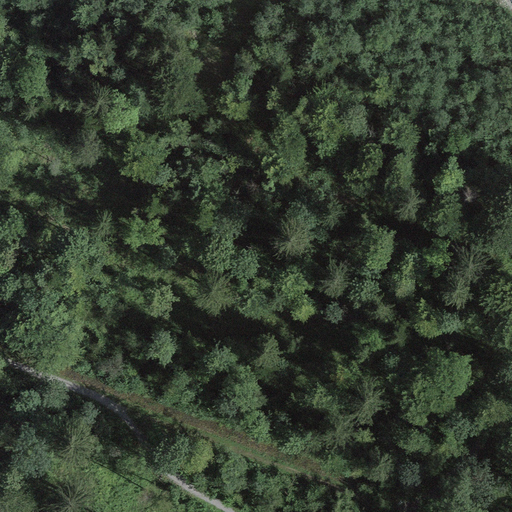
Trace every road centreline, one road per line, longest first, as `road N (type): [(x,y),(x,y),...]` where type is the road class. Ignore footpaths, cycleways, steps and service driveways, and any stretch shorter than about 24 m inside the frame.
road 1 (track): [(361,511),(0,360)]
road 2 (track): [(511,416),(398,511)]
